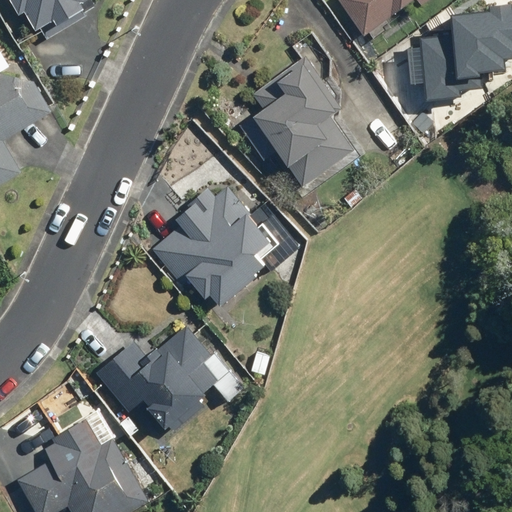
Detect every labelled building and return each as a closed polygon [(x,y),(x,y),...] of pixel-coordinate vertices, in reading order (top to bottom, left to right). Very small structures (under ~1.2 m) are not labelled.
[(12,0),(22,19),(31,14),(44,40),(93,13),(88,3),(92,0),(12,0)] [(345,0),(374,33),(413,0),(423,0),(428,6),(434,0),(345,0)] [(444,2),(444,23),(401,23),(401,72),(423,72),(423,84),(476,84),(476,65),(497,65),(497,51),(511,51),(511,38),(511,37),(511,0),(511,1),(444,2)] [(264,106),(244,122),(304,198),(370,146),(341,109),(349,102),(310,52),(255,95),(264,106)] [(5,53),(0,55),(0,185),(28,171),(10,138),(57,112),(29,61),(14,69),(5,53)] [(464,108),(450,92),(429,110),(442,126),(464,108)] [(278,236),(235,182),(218,195),(211,187),(174,216),(181,224),(152,247),(185,287),(197,278),(210,295),(215,292),(223,302),(271,264),(260,250),(278,236)] [(145,331),(97,371),(133,414),(122,422),(133,435),(141,428),(157,446),(209,403),(204,398),(220,385),(232,400),(252,384),(221,347),(215,352),(190,322),(159,348),(145,331)] [(272,353),(259,349),(254,369),(267,373),(272,353)] [(53,457),(20,478),(42,511),(57,511),(69,505),(73,511),(124,511),(153,494),(115,436),(108,441),(89,413),(43,443),(53,457)]
